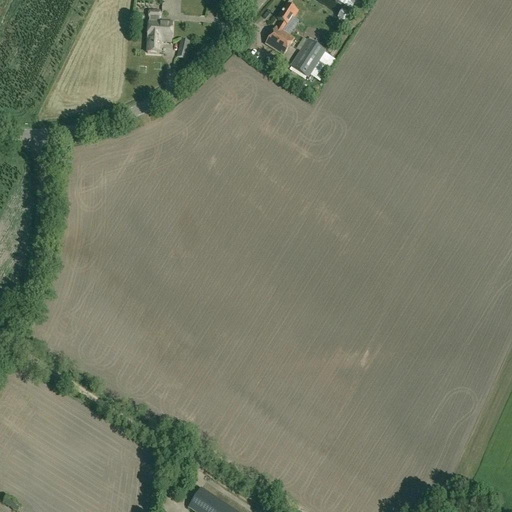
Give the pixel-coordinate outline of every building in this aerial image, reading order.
[(337,0),(337,1),(350,10),(355,2),(351,0),(337,0)] [(298,13),(287,6),(277,21),(281,23),(277,30),(276,29),(265,46),(284,57),(294,40),(283,33),(292,19),(294,20),(298,13)] [(337,19),(343,23),(348,16),(341,11),(337,19)] [(172,24),(159,23),(158,23),(159,13),(149,12),(147,42),(148,42),(147,54),(159,55),(160,42),(171,43),(172,24)] [(189,42),(181,41),(178,59),(186,60),(189,42)] [(308,41),(291,68),(309,79),(326,52),(308,41)] [(236,511),(202,489),(189,509),(194,511),(236,511)] [(14,511),(18,511),(23,507),(10,497),(4,504),(14,511)]
